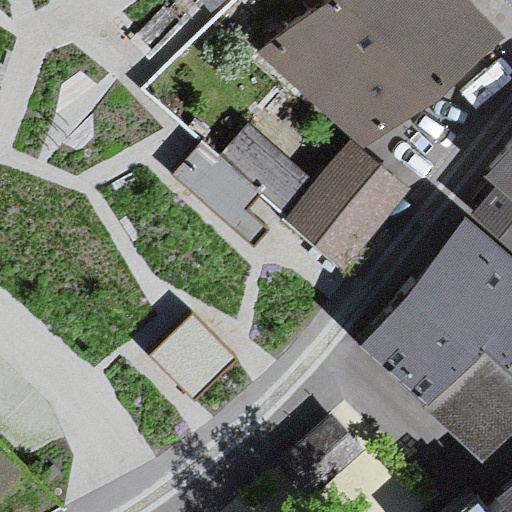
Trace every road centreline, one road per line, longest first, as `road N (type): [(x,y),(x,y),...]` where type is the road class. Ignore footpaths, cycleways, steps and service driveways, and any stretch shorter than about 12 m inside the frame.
road 1 (residential): [(128,501),(176,477),(287,383),(511,88)]
road 2 (residential): [(0,321),(90,414),(128,501)]
